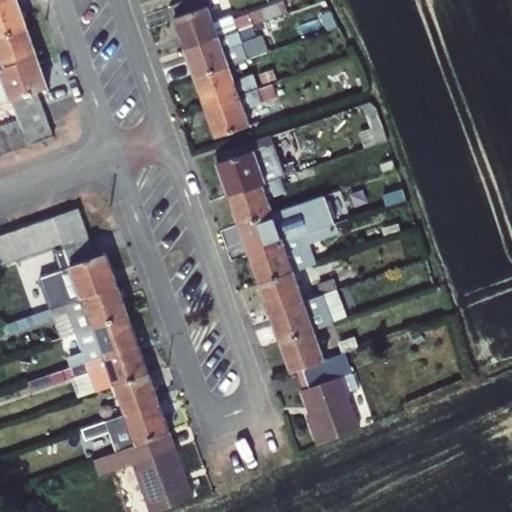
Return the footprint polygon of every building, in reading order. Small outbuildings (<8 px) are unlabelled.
[(0,37),(27,28),(16,0),(8,0),(0,3),(0,37)] [(210,21),(202,0),(176,0),(168,3),(183,47),(248,25),(245,16),(232,20),(230,15),(210,21)] [(266,8),(245,16),(248,25),(269,18),(266,8)] [(183,47),(194,76),(226,65),(245,59),(238,39),(251,35),(248,25),(183,47)] [(0,69),(37,57),(27,28),(0,37),(0,69)] [(0,104),(9,102),(36,92),(48,88),(37,57),(0,69),(0,104)] [(226,65),(194,76),(205,107),(256,90),(251,76),(232,82),(226,65)] [(256,90),(205,107),(215,138),(248,127),(242,109),(273,98),(269,85),(256,90)] [(9,102),(14,114),(40,105),(36,92),(9,102)] [(16,120),(19,130),(46,121),(40,105),(14,114),(16,120)] [(25,147),(19,130),(16,120),(3,124),(13,151),(25,147)] [(46,121),(19,130),(25,147),(52,137),(46,121)] [(13,151),(3,124),(0,125),(0,154),(1,156),(13,151)] [(214,155),(228,195),(280,177),(294,172),(291,164),(277,169),(266,137),(214,155)] [(228,195),(238,224),(271,213),(266,199),(285,193),(280,177),(228,195)] [(238,224),(248,253),(281,242),(300,235),(331,225),(321,195),(271,213),(238,224)] [(63,213),(69,231),(95,222),(89,204),(63,213)] [(63,213),(49,218),(59,246),(73,241),(69,231),(63,213)] [(49,218),(34,224),(45,252),(59,246),(49,218)] [(95,222),(69,231),(73,241),(75,245),(100,236),(95,222)] [(45,252),(34,224),(20,229),(30,257),(45,252)] [(248,253),(258,282),(291,271),(311,264),(304,243),(334,234),(331,225),(300,235),(281,242),(248,253)] [(30,257),(20,229),(4,234),(14,262),(30,257)] [(0,266),(14,262),(4,234),(0,235),(0,266)] [(61,306),(128,283),(117,252),(107,255),(100,236),(75,245),(87,281),(71,287),(73,292),(58,297),(61,306)] [(301,300),(291,271),(258,282),(269,312),(301,300)] [(317,283),(321,293),(334,288),(331,278),(317,283)] [(139,313),(128,283),(61,306),(65,317),(80,312),(87,331),(139,313)] [(301,300),(269,312),(279,342),(311,330),(331,323),(324,302),(337,297),(334,288),(321,293),(301,300)] [(345,319),(337,297),(324,302),(331,323),(345,319)] [(80,312),(65,317),(72,336),(87,331),(80,312)] [(82,366),(149,343),(139,313),(87,331),(93,351),(78,356),(82,366)] [(321,358),(311,330),(279,342),(289,369),(291,369),(321,358)] [(338,343),(341,352),(354,347),(351,339),(338,343)] [(159,372),(149,343),(82,366),(85,376),(100,371),(106,390),(125,384),(159,372)] [(348,394),(335,354),(321,358),(291,369),(304,405),(307,404),(309,411),(304,413),(315,444),(357,426),(346,395),(348,394)] [(100,371),(85,376),(92,395),(106,390),(100,371)] [(159,372),(125,384),(135,412),(169,400),(159,372)] [(119,428),(125,447),(175,429),(179,428),(169,400),(135,412),(102,424),(105,432),(119,428)] [(175,429),(125,447),(130,463),(142,459),(160,511),(161,511),(203,494),(185,444),(181,445),(175,429)]
